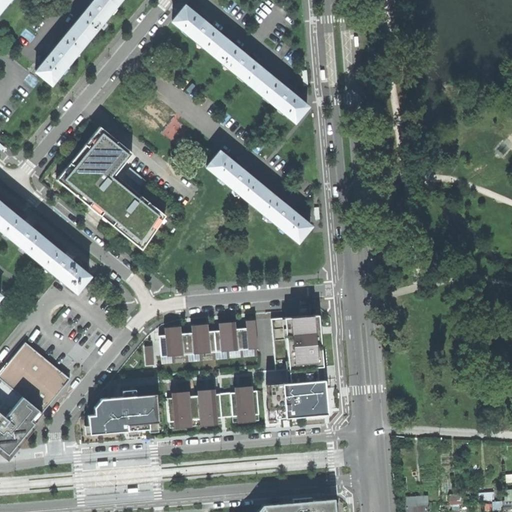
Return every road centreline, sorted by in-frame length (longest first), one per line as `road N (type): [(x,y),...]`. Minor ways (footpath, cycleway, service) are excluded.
road 1 (residential): [(0,509),(361,476)]
road 2 (residential): [(357,432),(57,460)]
road 3 (tertiary): [(325,0),(349,287)]
road 4 (tertiary): [(366,286),(341,0)]
road 5 (residential): [(17,183),(165,0)]
road 6 (residential): [(349,287),(150,308)]
road 7 (residential): [(150,308),(59,416),(57,460)]
road 8 (residential): [(150,308),(131,277),(17,183)]
road 9 (tertiary): [(349,287),(357,432)]
road 10 (tertiary): [(379,430),(366,286)]
